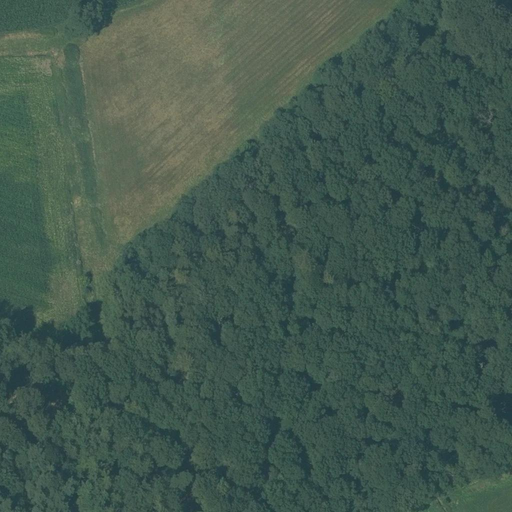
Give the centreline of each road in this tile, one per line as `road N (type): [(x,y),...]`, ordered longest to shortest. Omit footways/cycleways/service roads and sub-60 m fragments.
road 1 (track): [(127,511),(95,288)]
road 2 (track): [(511,467),(395,511)]
